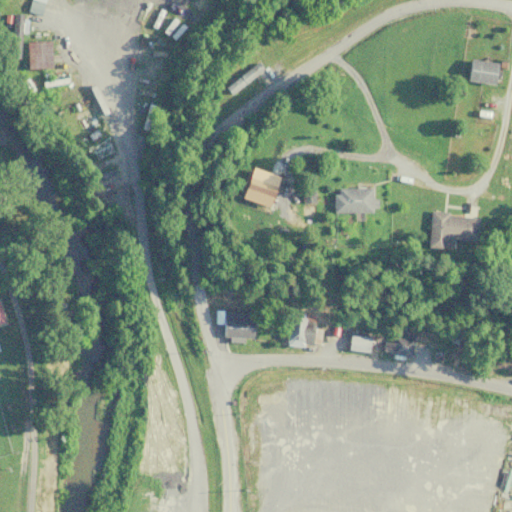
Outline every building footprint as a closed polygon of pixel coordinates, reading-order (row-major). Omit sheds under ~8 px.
[(9,61),(22,61),(22,67),(47,67),(46,35),(19,36),(18,28),(8,28),(9,61)] [(254,51),(244,57),(247,61),(216,80),(227,96),(267,71),(254,51)] [(496,64),(468,57),(463,79),(490,86),(496,64)] [(329,213),(372,213),(372,187),(329,187),(329,213)] [(449,248),(450,239),(474,241),(475,215),(426,212),(424,247),(449,248)] [(212,325),(220,325),(219,337),(250,339),(252,312),(213,310),(212,325)] [(318,318),(282,318),(283,345),(318,344),(318,318)] [(367,352),(368,336),(346,334),(345,350),(367,352)] [(387,357),(410,355),(408,334),(386,336),(387,357)]
